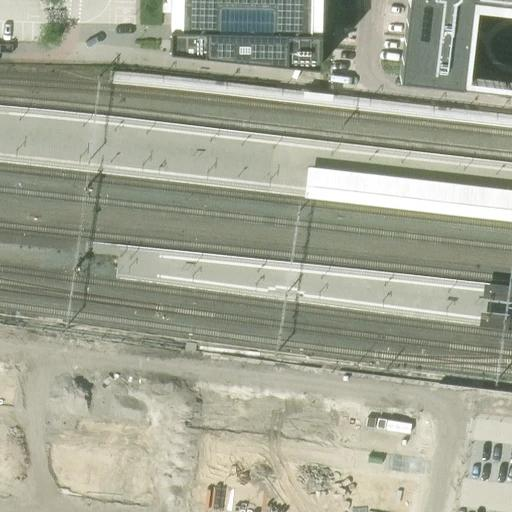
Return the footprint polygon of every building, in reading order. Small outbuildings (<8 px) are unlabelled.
[(170,27),(170,50),(212,55),(291,63),(320,66),(321,31),(311,31),(311,0),(180,0),(180,27),(170,27)] [(511,0),(407,0),(398,77),(482,87),(511,90),(511,0)] [(0,369),(0,396),(9,398),(9,402),(11,402),(14,371),(0,369)] [(208,395),(205,426),(206,426),(207,422),(226,425),(225,428),(227,428),(231,398),(208,395)] [(231,398),(227,428),(229,429),(229,425),(247,427),(247,431),(249,431),(252,401),(231,398)] [(252,401),(249,431),(251,431),(251,428),(269,430),(268,433),(270,434),(274,403),(252,401)] [(274,403),(270,434),(272,434),(273,430),(290,433),(290,436),(292,436),(296,406),(274,403)] [(296,406),(292,436),(294,437),(294,433),(312,435),(311,439),(313,439),(317,409),(296,406)] [(317,409),(313,439),(315,439),(316,436),(333,438),(333,441),(335,442),(339,411),(317,409)] [(339,411),(335,442),(337,442),(337,438),(355,441),(355,444),(356,444),(360,414),(339,411)] [(360,414),(356,444),(358,445),(359,441),(377,443),(376,447),(378,447),(382,417),(360,414)] [(382,417),(378,447),(380,447),(380,444),(398,446),(398,449),(400,450),(403,419),(382,417)] [(403,419),(400,450),(402,450),(402,446),(421,449),(420,452),(422,452),(426,422),(403,419)] [(56,432),(50,482),(73,485),(71,503),(98,506),(99,496),(147,502),(155,434),(161,435),(161,433),(81,423),(80,435),(56,432)] [(0,489),(3,489),(10,430),(0,429),(0,489)] [(198,454),(191,511),(196,511),(198,502),(221,505),(219,511),(236,511),(240,484),(223,482),(226,457),(198,454)] [(240,484),(236,511),(242,511),(243,508),(264,510),(264,511),(280,511),(284,489),(267,487),(270,462),(243,459),(240,484)] [(284,489),(280,511),(325,511),(327,494),(310,492),(313,468),(287,464),(284,489)] [(327,494),(325,511),(369,511),(371,500),(354,498),(357,473),(330,470),(327,494)] [(371,500),(369,511),(414,511),(416,505),(398,503),(401,479),(374,475),(371,500)]
